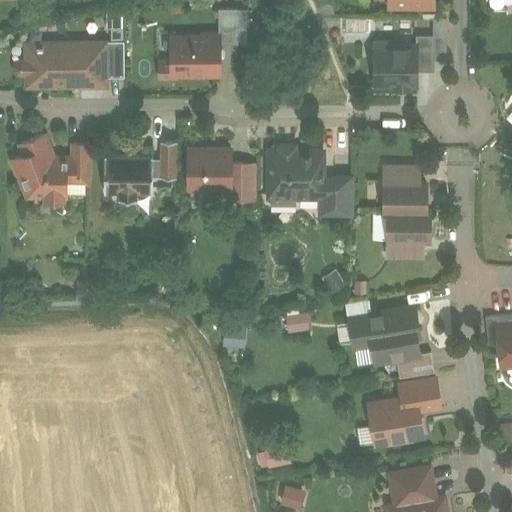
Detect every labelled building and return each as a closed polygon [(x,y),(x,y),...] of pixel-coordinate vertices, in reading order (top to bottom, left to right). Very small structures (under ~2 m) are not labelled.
[(217,30),(218,38),(234,37),(233,5),(214,6),(215,30),(217,30)] [(118,12),(103,12),(103,26),(119,25),(118,12)] [(215,30),(167,31),(167,65),(156,65),(156,76),(218,74),(218,38),(217,30),(215,30)] [(411,35),(411,41),(413,41),(413,69),(430,69),(430,35),(411,35)] [(104,36),(21,36),(21,55),(17,56),(14,58),(12,61),(11,65),(12,68),(14,71),(17,73),(21,74),(21,85),(104,85),(104,74),(104,39),(104,36)] [(408,85),(413,85),(413,69),(413,41),(411,41),(403,41),(403,36),(370,36),(370,85),(388,85),(388,88),(408,88),(408,85)] [(121,39),(104,39),(104,74),(121,74),(121,39)] [(66,150),(52,150),(42,127),(12,140),(16,149),(4,154),(20,194),(39,194),(39,197),(62,196),(62,190),(65,190),(65,181),(89,181),(88,138),(66,139),(66,150)] [(157,155),(149,155),(149,172),(174,172),(175,137),(157,137),(157,155)] [(229,141),(182,141),(181,187),(224,188),(224,197),(254,198),(254,159),(229,159),(229,141)] [(323,143),(265,143),(265,197),(315,196),(315,213),(350,213),(350,170),(323,170),(323,143)] [(149,151),(102,151),(102,190),(149,190),(149,172),(149,155),(149,151)] [(418,159),(379,159),(379,211),(384,211),(384,236),(428,236),(427,204),(424,204),(424,175),(418,175),(418,159)] [(178,180),(178,172),(156,172),(156,180),(178,180)] [(343,283),(333,266),(319,274),(329,291),(343,283)] [(95,277),(73,277),(73,296),(96,296),(95,277)] [(364,291),(363,277),(348,277),(348,291),(364,291)] [(417,330),(412,298),(345,310),(351,347),(369,344),(372,363),(394,359),(420,355),(419,349),(415,330),(417,330)] [(304,309),(278,315),(282,336),(308,330),(304,309)] [(492,320),(510,318),(510,311),(483,314),(486,338),(494,337),(492,320)] [(511,318),(510,318),(492,320),(494,337),(497,363),(511,361),(511,318)] [(243,353),(244,322),(223,320),(221,352),(243,353)] [(420,355),(394,359),(397,374),(431,368),(428,347),(419,349),(420,355)] [(433,371),(395,377),(397,392),(364,398),(372,445),(424,436),(419,411),(440,407),(433,371)] [(511,441),(511,419),(493,422),(495,444),(511,441)] [(289,464),(284,443),(259,449),(263,470),(289,464)] [(446,511),(443,489),(435,491),(430,459),(384,467),(389,498),(382,499),(383,511),(446,511)] [(287,479),(282,499),(304,505),(309,486),(287,479)]
